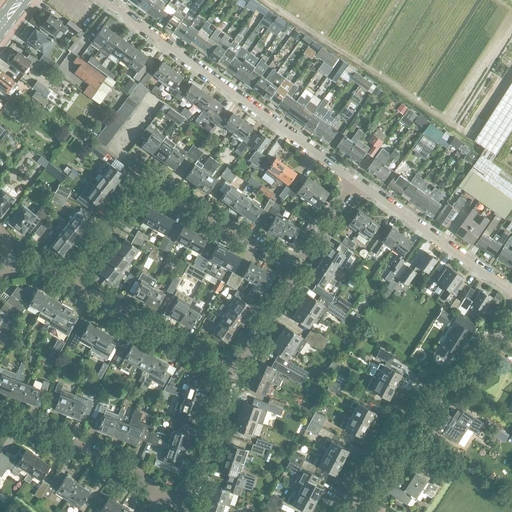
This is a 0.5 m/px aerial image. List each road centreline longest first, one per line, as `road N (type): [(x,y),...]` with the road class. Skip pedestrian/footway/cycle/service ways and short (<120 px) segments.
road 1 (residential): [(356,185),(102,0)]
road 2 (residential): [(69,280),(148,181),(300,269)]
road 3 (residential): [(187,502),(158,495),(113,460),(0,416)]
road 4 (residential): [(69,280),(232,373)]
road 5 (residential): [(511,288),(356,185)]
road 6 (residential): [(395,439),(448,380),(480,361),(511,316)]
road 7 (residential): [(187,502),(232,373)]
road 8 (residential): [(232,373),(300,269)]
